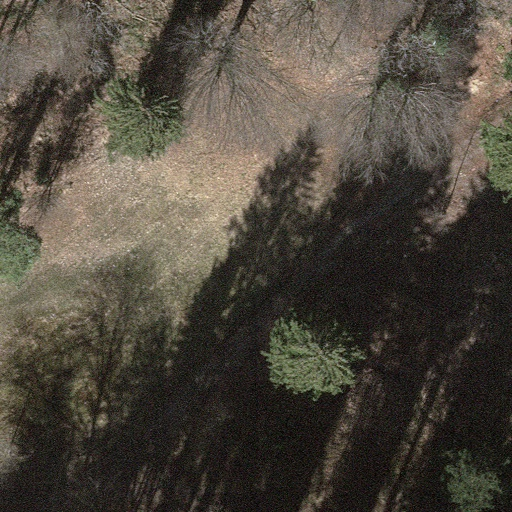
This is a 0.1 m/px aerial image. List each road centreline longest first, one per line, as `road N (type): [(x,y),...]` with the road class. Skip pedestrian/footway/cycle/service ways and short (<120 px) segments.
road 1 (track): [(65,511),(479,146),(511,128)]
road 2 (track): [(0,496),(85,494),(191,511)]
